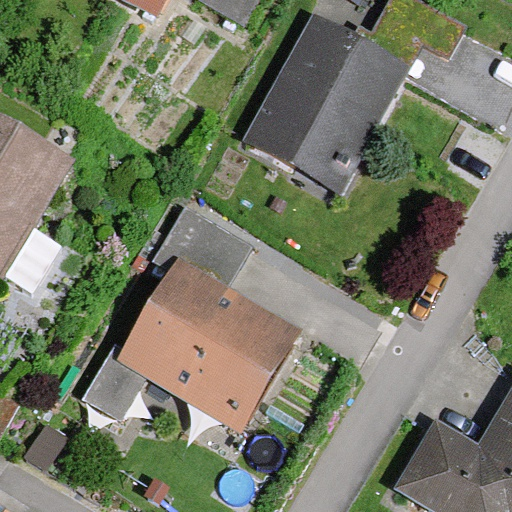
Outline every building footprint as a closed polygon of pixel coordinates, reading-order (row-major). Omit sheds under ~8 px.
[(73,0),(157,49),(179,11),(246,50),(275,0),(73,0)] [(247,169),(344,218),(408,92),(439,33),(394,10),(366,65),(314,38),(247,169)] [(0,299),(73,185),(0,139),(0,299)] [(114,386),(245,466),(308,362),(230,315),(255,274),(181,229),(153,275),(174,288),(114,386)] [(511,511),(511,409),(482,464),(435,438),(394,511),(395,511),(511,511)]
